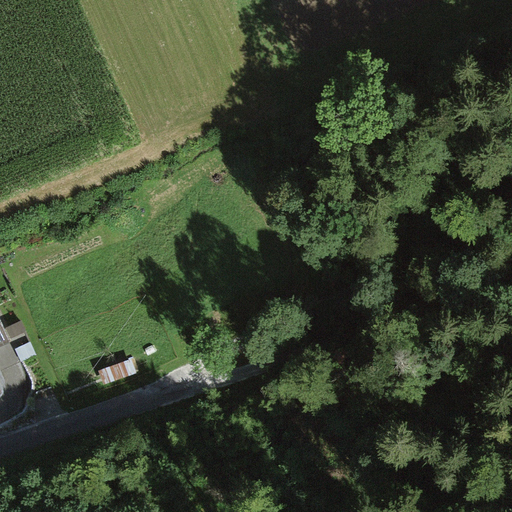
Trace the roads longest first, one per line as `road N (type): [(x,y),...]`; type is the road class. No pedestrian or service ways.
road 1 (track): [(511,206),(173,382)]
road 2 (track): [(511,306),(173,382)]
road 3 (residential): [(0,447),(173,382)]
